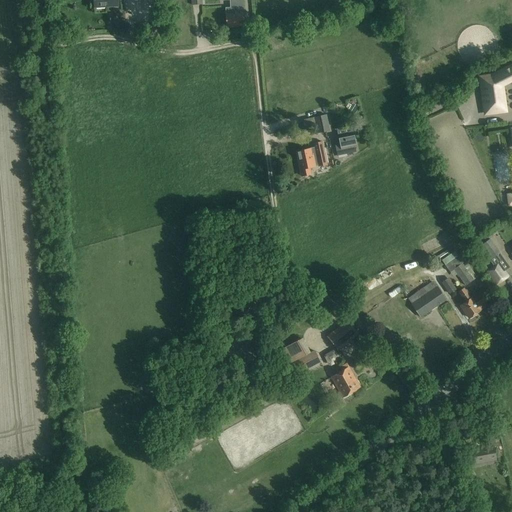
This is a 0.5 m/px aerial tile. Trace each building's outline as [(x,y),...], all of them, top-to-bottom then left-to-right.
[(93,0),(94,8),(118,7),(117,0),(93,0)] [(231,0),(232,8),(225,8),(226,27),(243,26),(242,0),(231,0)] [(506,110),(502,84),(510,80),(511,82),(511,81),(511,64),(492,75),(480,77),(484,113),(506,110)] [(439,112),(429,116),(454,174),(460,172),(462,177),(479,170),(458,120),(454,121),(457,129),(448,133),(439,112)] [(315,125),(327,123),(325,115),(313,118),(315,125)] [(327,123),(315,125),(317,134),(328,131),(327,123)] [(355,153),(354,148),(355,147),(352,133),(337,136),(338,140),(333,141),(336,156),(355,153)] [(310,149),(296,152),(301,177),(309,175),(308,168),(314,166),(317,165),(317,167),(326,165),(321,142),(313,144),(314,150),(310,150),(310,149)] [(510,267),(499,252),(500,252),(495,245),(483,254),(487,260),(484,263),(489,270),(487,271),(497,284),(507,277),(503,272),(510,267)] [(454,269),(465,286),(473,280),(462,263),(470,257),(466,251),(445,266),(449,272),(454,269)] [(450,293),(456,289),(449,278),(443,282),(450,293)] [(421,317),(446,300),(437,286),(411,304),(421,317)] [(458,292),(466,302),(460,306),(469,318),(488,305),(483,298),(475,304),(471,298),(463,288),(458,292)] [(388,295),(391,300),(399,295),(397,290),(388,295)] [(258,302),(250,296),(242,308),(250,314),(258,302)] [(358,334),(346,320),(327,336),(338,350),(358,334)] [(301,338),(284,348),(291,362),(309,352),(301,338)] [(320,362),(314,350),(290,363),(297,375),(320,362)] [(360,387),(349,367),(348,367),(346,363),(339,367),(341,371),(331,377),(343,397),(360,387)] [(496,463),(495,459),(493,447),(469,451),(472,467),(496,463)]
